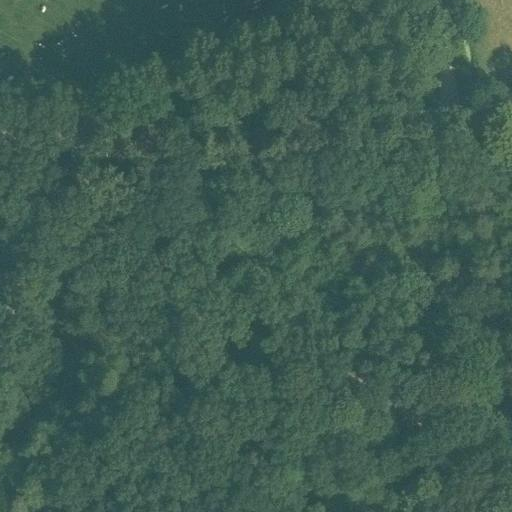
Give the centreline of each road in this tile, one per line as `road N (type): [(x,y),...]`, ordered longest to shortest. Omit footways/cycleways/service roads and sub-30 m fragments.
road 1 (track): [(70,214),(391,389),(511,502)]
road 2 (unclassified): [(456,133),(0,145)]
road 3 (track): [(0,347),(70,214)]
road 4 (track): [(456,133),(429,0)]
